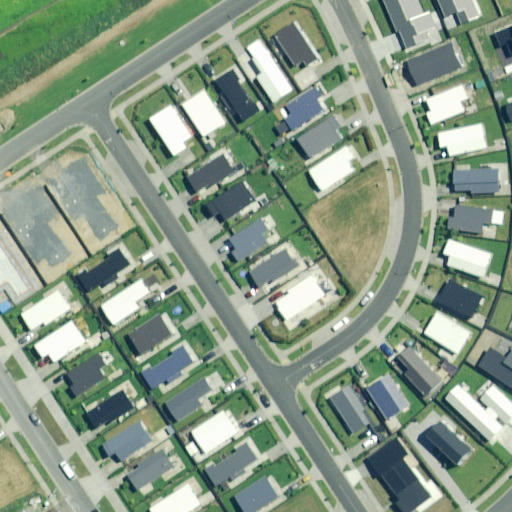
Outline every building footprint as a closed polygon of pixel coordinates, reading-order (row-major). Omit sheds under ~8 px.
[(417,0),(383,0),(397,31),(399,30),(407,49),(439,36),(428,11),(423,13),(417,0)] [(438,0),(445,17),(456,12),(461,23),(481,15),(475,0),(438,0)] [(293,23),(274,36),(294,65),(302,60),(306,66),(317,59),(293,23)] [(511,26),(494,34),(499,47),(504,45),(509,55),(511,53),(511,26)] [(293,90),(259,39),(247,47),(254,58),(253,59),(263,74),(256,78),(273,103),(293,90)] [(451,43),(407,62),(417,86),(461,67),(451,43)] [(233,70),(217,81),(244,121),(260,110),(254,100),(250,102),(236,81),(239,79),(233,70)] [(426,113),(431,124),(465,111),(461,100),(467,98),(463,85),(427,99),(431,111),(426,113)] [(321,96),(315,88),(287,106),(293,115),(286,120),(293,130),(323,110),(316,99),(321,96)] [(203,90),(181,104),(203,137),(224,123),(203,90)] [(171,105),(150,119),(174,155),(187,147),(183,141),(192,135),(171,105)] [(333,116),(298,139),(311,159),(341,139),(335,130),(340,127),(333,116)] [(482,124),(437,134),(440,148),(448,146),(451,156),(487,147),(482,124)] [(346,147),(308,172),(321,193),(353,172),(347,163),(354,158),(346,147)] [(222,155),(187,178),(196,191),(204,186),(206,189),(233,171),(222,155)] [(498,169),(453,170),(454,191),(472,190),(472,193),(499,192),(498,169)] [(242,182),(207,205),(214,216),(221,212),(225,219),(254,200),(242,182)] [(448,217),(447,228),(481,233),(482,222),(490,223),(492,210),(457,205),(455,218),(448,217)] [(267,230),(260,220),(230,240),(236,250),(232,253),(238,261),(266,243),(260,234),(267,230)] [(493,255),(449,239),(444,254),(450,257),(447,266),(484,279),(493,255)] [(285,249),(250,272),(259,286),(270,279),(272,282),(299,265),(295,259),(293,261),(285,249)] [(87,271),(78,277),(87,291),(100,282),(102,286),(117,277),(115,273),(129,264),(120,250),(107,258),(109,260),(89,273),(87,271)] [(324,295),(312,277),(288,292),(290,294),(275,304),(286,320),(324,295)] [(142,280),(102,305),(114,324),(138,309),(135,303),(150,294),(142,280)] [(481,297),(450,280),(437,304),(468,320),(481,297)] [(58,291),(22,314),(32,329),(43,322),(45,325),(70,309),(58,291)] [(471,333),(437,312),(424,334),(458,355),(471,333)] [(160,317),(130,336),(141,354),(172,335),(160,317)] [(72,322),(35,345),(43,357),(49,354),(54,361),(85,341),(72,322)] [(150,368),(141,374),(151,389),(166,379),(168,382),(181,374),(179,371),(192,362),(183,347),(173,353),(175,356),(152,370),(150,368)] [(440,380),(409,347),(397,358),(409,370),(404,374),(424,395),(440,380)] [(490,348),(478,366),(511,388),(511,349),(506,358),(490,348)] [(105,364),(99,354),(67,374),(74,385),(70,387),(76,396),(104,378),(98,369),(105,364)] [(388,375),(367,389),(386,420),(408,406),(388,375)] [(204,379),(166,403),(178,420),(201,405),(198,399),(211,390),(204,379)] [(460,384),(446,399),(490,441),(511,418),(511,403),(493,385),(481,398),(489,407),(486,410),(460,384)] [(350,387),(331,399),(353,434),(370,423),(362,411),(365,410),(350,387)] [(122,391),(86,414),(97,429),(132,407),(122,391)] [(225,411),(191,432),(204,452),(238,431),(225,411)] [(152,440),(140,421),(102,446),(109,457),(116,453),(121,460),(152,440)] [(439,422),(426,437),(456,465),(470,450),(439,422)] [(407,455),(395,439),(365,461),(375,475),(378,472),(398,499),(395,502),(402,511),(408,511),(431,496),(403,458),(407,455)] [(214,464),(205,470),(215,485),(230,475),(232,479),(244,472),(241,468),(256,459),(246,444),(237,449),(238,451),(215,466),(214,464)] [(173,467),(162,451),(140,465),(141,466),(127,475),(137,490),(173,467)] [(265,477),(234,497),(244,511),(253,511),(278,496),(265,477)] [(187,485),(149,509),(151,511),(187,511),(199,504),(187,485)]
